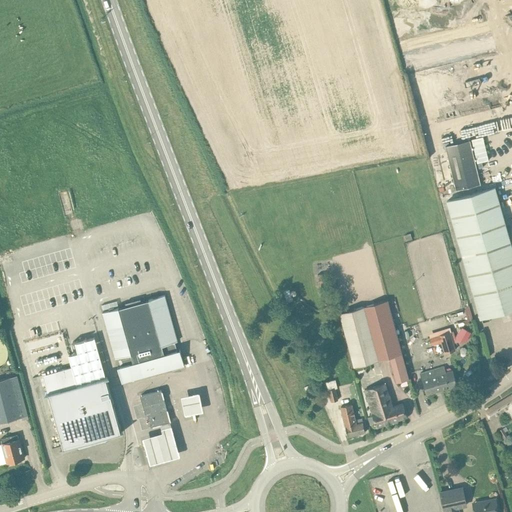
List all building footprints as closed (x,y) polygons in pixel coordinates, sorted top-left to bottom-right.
[(484,83),(503,78),(497,54),(483,57),(485,63),(479,65),(484,83)] [(483,137),(471,140),(477,163),(488,160),(483,137)] [(470,140),(445,146),(456,190),(481,184),(470,140)] [(511,247),(495,187),(447,200),(447,201),(480,318),(511,308),(511,247)] [(326,273),(318,274),(320,286),(328,285),(326,273)] [(294,288),(284,291),(287,301),(297,297),(294,288)] [(120,366),(177,350),(175,342),(178,341),(165,295),(102,312),(115,358),(118,358),(120,366)] [(340,313),(354,367),(389,357),(396,382),(409,379),(388,300),(340,313)] [(463,328),(458,337),(466,341),(471,332),(463,328)] [(445,353),(455,350),(449,332),(430,338),(432,344),(441,341),(445,353)] [(70,367),(42,375),(47,395),(48,394),(63,447),(62,448),(62,449),(122,432),(122,431),(121,431),(106,378),(107,378),(107,377),(106,377),(96,338),(76,344),(80,355),(68,359),(70,367)] [(122,383),(184,365),(180,349),(177,350),(120,366),(117,366),(122,383)] [(444,366),(420,373),(426,394),(457,385),(452,370),(446,372),(444,366)] [(17,375),(0,379),(0,422),(28,416),(17,375)] [(335,380),(326,382),(331,402),(338,400),(335,388),(337,388),(335,380)] [(385,384),(364,391),(373,416),(368,417),(370,425),(375,423),(377,427),(407,417),(403,404),(392,407),(385,384)] [(151,427),(170,421),(163,395),(161,390),(140,396),(142,401),(146,416),(148,415),(151,427)] [(511,394),(486,411),(491,419),(504,411),(506,414),(508,416),(509,418),(511,419),(511,394)] [(200,395),(183,399),(188,419),(205,415),(200,395)] [(348,436),(365,432),(362,418),(354,420),(350,404),(340,406),(348,436)] [(174,428),(165,431),(166,433),(145,439),(152,464),(182,456),(174,428)] [(1,438),(5,453),(7,463),(24,458),(17,434),(1,438)] [(440,492),(444,511),(459,511),(459,507),(466,506),(462,487),(440,492)] [(473,506),(474,511),(497,511),(495,499),(478,502),(479,505),(473,506)]
